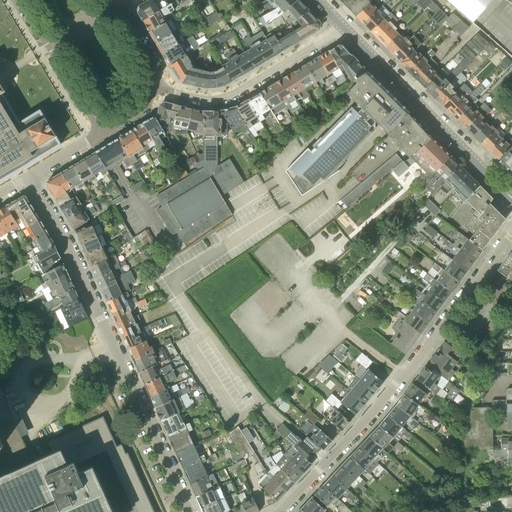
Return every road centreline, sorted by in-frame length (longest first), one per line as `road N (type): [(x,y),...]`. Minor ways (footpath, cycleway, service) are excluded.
road 1 (residential): [(186,511),(112,339),(28,177)]
road 2 (residential): [(511,234),(389,396),(281,511)]
road 3 (tertiary): [(511,198),(341,27)]
road 4 (residential): [(164,87),(226,94),(341,27)]
road 5 (residential): [(19,0),(100,133)]
